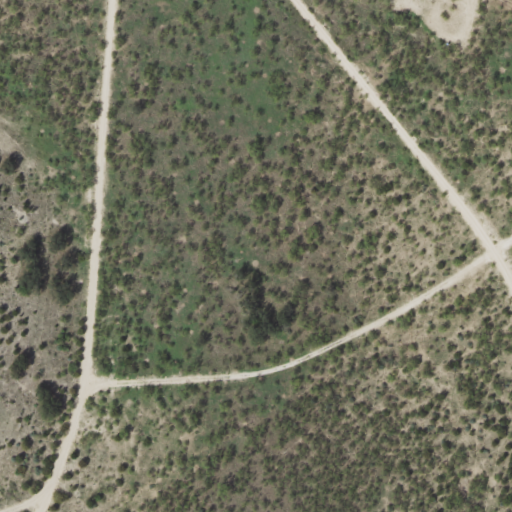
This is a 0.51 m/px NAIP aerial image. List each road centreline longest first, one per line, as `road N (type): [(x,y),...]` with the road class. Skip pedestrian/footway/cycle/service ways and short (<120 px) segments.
road 1 (track): [(28,511),(84,428),(79,354),(113,180),(115,0)]
road 2 (track): [(511,239),(365,344),(84,428)]
